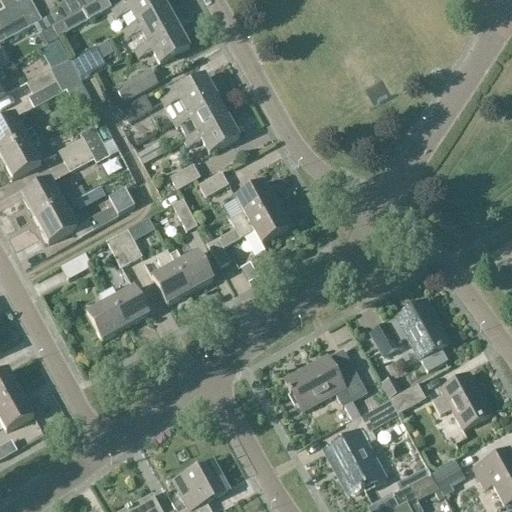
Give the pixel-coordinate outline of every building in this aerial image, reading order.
[(0,0),(0,3),(6,14),(17,7),(13,0),(0,0)] [(98,5),(95,0),(80,0),(87,11),(98,5)] [(138,29),(168,12),(161,0),(140,0),(113,16),(117,23),(130,15),(137,28),(138,29)] [(30,31),(42,24),(29,1),(17,7),(24,19),(30,31)] [(67,21),(55,28),(56,29),(52,31),(57,40),(87,24),(88,25),(111,12),(106,1),(82,14),(83,14),(67,21)] [(17,7),(6,14),(0,16),(0,31),(0,32),(24,19),(17,7)] [(138,29),(137,28),(124,36),(128,43),(131,41),(137,54),(149,48),(149,49),(179,32),(168,12),(138,29)] [(0,32),(0,31),(0,75),(2,74),(0,69),(0,53),(1,53),(0,50),(0,47),(30,31),(24,19),(0,32)] [(46,34),(52,31),(56,29),(55,28),(51,20),(41,25),(46,34)] [(149,48),(137,54),(135,56),(139,63),(152,55),(160,69),(190,52),(179,32),(149,49),(149,48)] [(107,46),(96,53),(101,63),(113,56),(107,46)] [(70,66),(80,84),(81,85),(90,80),(89,78),(105,69),(101,63),(96,53),(70,66)] [(68,63),(49,74),(56,86),(57,86),(75,76),(68,63)] [(56,86),(49,74),(26,87),(33,99),(56,86)] [(124,108),(157,89),(149,75),(116,94),(124,108)] [(92,107),(75,76),(57,86),(63,96),(66,95),(78,115),(92,107)] [(187,118),(217,101),(206,81),(162,105),(166,112),(169,111),(176,124),(187,118)] [(56,86),(33,99),(29,102),(35,113),(62,97),(56,86)] [(187,118),(176,124),(173,125),(177,132),(191,125),(198,138),(228,121),(217,101),(187,118)] [(128,128),(152,115),(145,102),(121,115),(128,128)] [(0,159),(36,140),(33,134),(25,138),(15,121),(0,128),(0,159)] [(198,138),(184,145),(188,152),(202,145),(210,159),(240,142),(228,121),(198,138)] [(110,140),(104,130),(97,133),(103,144),(110,140)] [(80,138),(83,143),(59,156),(64,167),(102,146),(94,131),(80,138)] [(41,137),(36,140),(0,159),(13,184),(41,168),(32,151),(40,146),(45,143),(41,137)] [(102,146),(64,167),(70,177),(95,164),(96,167),(109,160),(107,155),(111,153),(111,152),(115,149),(111,142),(103,147),(102,146)] [(136,158),(143,168),(165,156),(159,145),(136,158)] [(179,194),(201,182),(194,169),(172,181),(179,194)] [(206,202),(228,189),(222,177),(199,189),(206,202)] [(36,225),(72,205),(68,199),(60,203),(51,186),(23,201),(36,225)] [(235,234),(280,209),(269,188),(266,190),(264,188),(236,203),(244,217),(230,224),(235,234)] [(118,220),(135,211),(125,194),(109,203),(118,220)] [(79,215),(89,209),(84,200),(74,205),(79,215)] [(183,204),(173,210),(187,236),(197,231),(183,204)] [(75,211),(72,205),(36,225),(49,249),(73,235),(78,243),(94,234),(94,235),(119,221),(113,211),(88,224),(88,223),(75,230),(67,216),(75,211)] [(235,234),(218,243),(208,249),(220,272),(231,266),(223,253),(254,236),(262,249),(289,234),(289,231),(291,230),(280,209),(235,234)] [(128,235),(117,240),(131,267),(142,261),(128,235)] [(131,267),(117,240),(107,246),(121,273),(131,267)] [(190,298),(170,261),(167,255),(157,261),(165,276),(152,283),(167,310),(190,298)] [(68,284),(92,271),(85,258),(61,271),(68,284)] [(176,258),(170,261),(190,298),(213,285),(198,258),(181,267),(176,258)] [(134,293),(118,302),(112,292),(106,295),(126,333),(149,320),(134,293)] [(98,299),(104,309),(87,319),(102,346),(126,333),(106,295),(98,299)] [(448,349),(433,321),(434,320),(426,306),(397,322),(397,324),(371,339),(384,361),(400,352),(397,347),(407,341),(427,377),(448,365),(441,353),(448,349)] [(343,355),(328,363),(327,361),(285,385),(292,399),(288,402),(294,413),(299,410),(302,416),(335,398),(343,412),(344,411),(353,426),(361,422),(353,407),(367,398),(343,355)] [(234,370),(217,380),(233,409),(250,400),(234,370)] [(0,409),(21,398),(9,375),(0,379),(0,409)] [(463,435),(492,419),(469,379),(440,395),(443,400),(432,406),(440,420),(451,414),(463,435)] [(380,388),(388,402),(402,395),(394,380),(380,388)] [(398,419),(426,403),(418,389),(390,405),(398,419)] [(21,398),(0,409),(0,424),(7,436),(34,421),(21,398)] [(351,427),(357,439),(325,456),(334,474),(332,475),(348,502),(385,482),(367,450),(376,445),(371,436),(399,421),(398,419),(390,405),(361,422),(353,426),(351,427)] [(320,449),(334,444),(330,433),(316,438),(320,449)] [(398,438),(402,450),(415,446),(411,434),(398,438)] [(504,511),(511,506),(511,455),(510,453),(473,473),(485,494),(493,490),(504,511)] [(209,511),(206,507),(229,495),(212,465),(174,486),(188,511),(209,511)] [(456,465),(431,478),(444,501),(454,495),(452,491),(466,483),(456,465)] [(400,495),(427,480),(424,473),(396,487),(400,495)] [(428,481),(427,480),(400,495),(373,510),(369,511),(420,511),(417,506),(435,496),(439,504),(443,502),(439,493),(437,494),(430,480),(428,481)] [(159,511),(152,499),(131,511),(130,510),(126,511),(159,511)]
